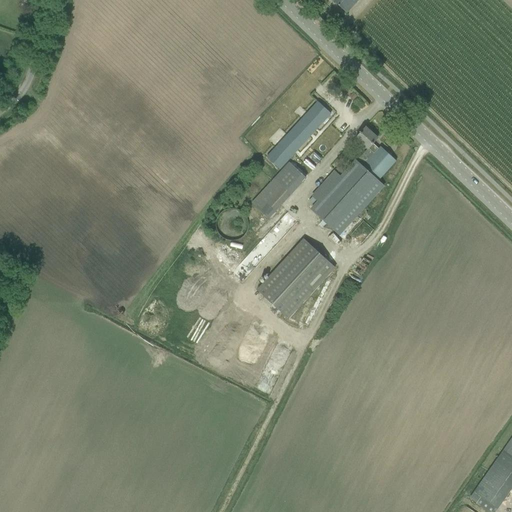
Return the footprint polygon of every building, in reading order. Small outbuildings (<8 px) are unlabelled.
[(332,0),(346,13),(358,0),(332,0)] [(317,102),(267,158),(280,169),(324,122),(329,126),(297,161),(310,173),(348,131),(317,102)] [(365,128),(355,138),(367,149),(356,161),(354,159),(340,176),(334,170),(311,196),(317,201),(309,209),(338,235),(383,185),(378,181),(396,161),(380,147),(378,149),(372,143),(377,138),(365,128)] [(251,203),(269,219),(305,178),(288,162),(251,203)] [(288,319),(335,268),(303,239),(256,290),(288,319)] [(497,509),(511,486),(511,436),(473,493),(497,509)]
